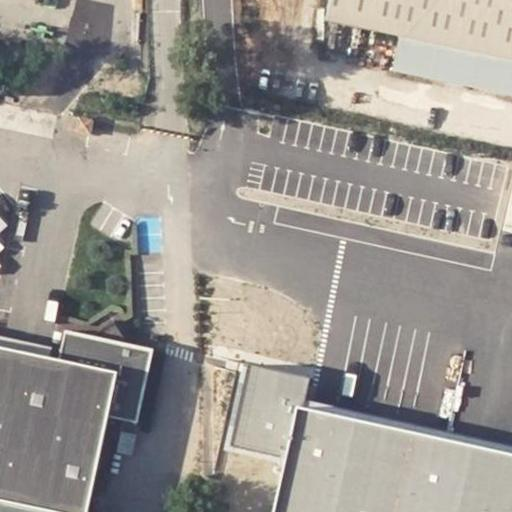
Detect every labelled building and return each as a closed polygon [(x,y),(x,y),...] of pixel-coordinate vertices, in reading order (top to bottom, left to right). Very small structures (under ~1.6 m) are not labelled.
[(511,0),(333,0),(329,20),(404,35),(397,68),(511,91),(511,0)] [(72,115),(69,130),(84,134),(87,119),(72,115)] [(56,361),(118,374),(108,418),(138,424),(154,351),(129,346),(114,322),(86,337),(62,331),(56,361)] [(56,361),(0,349),(0,502),(44,511),(88,511),(108,418),(118,374),(56,361)] [(511,511),(511,452),(313,409),(319,379),(316,379),(256,366),(238,447),(299,460),(287,511),(511,511)] [(44,511),(0,502),(0,511),(44,511)]
